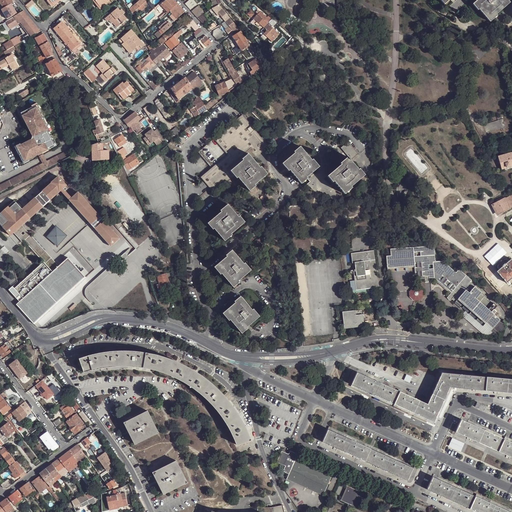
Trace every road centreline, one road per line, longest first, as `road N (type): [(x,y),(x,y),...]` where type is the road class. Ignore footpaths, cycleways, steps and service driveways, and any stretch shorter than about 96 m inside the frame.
road 1 (residential): [(247,357),(256,372),(511,488)]
road 2 (residential): [(328,351),(387,339),(511,351)]
road 3 (residential): [(121,117),(216,44),(177,0)]
road 4 (residential): [(121,117),(67,72),(17,0)]
road 5 (residential): [(113,318),(163,325),(247,357)]
